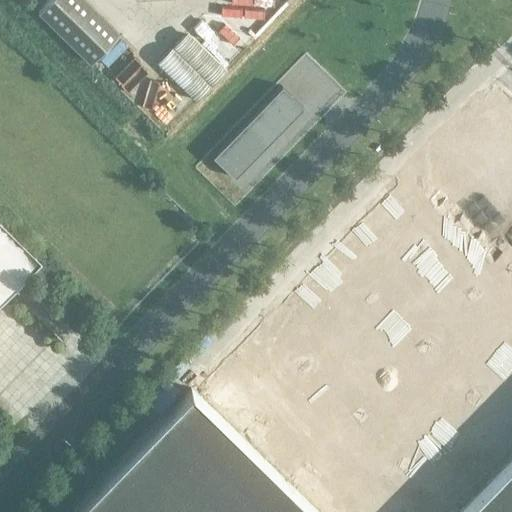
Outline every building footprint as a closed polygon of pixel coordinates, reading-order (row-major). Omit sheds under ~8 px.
[(116,35),(81,0),(47,0),(37,10),(90,62),(116,35)] [(147,59),(188,97),(215,68),(175,30),(147,59)] [(303,107),(281,86),(212,156),(234,178),(303,107)] [(160,105),(151,113),(161,126),(171,117),(160,105)] [(0,301),(43,258),(0,217),(0,301)] [(511,511),(511,460),(461,511),(317,511),(192,390),(72,511),(511,511)]
